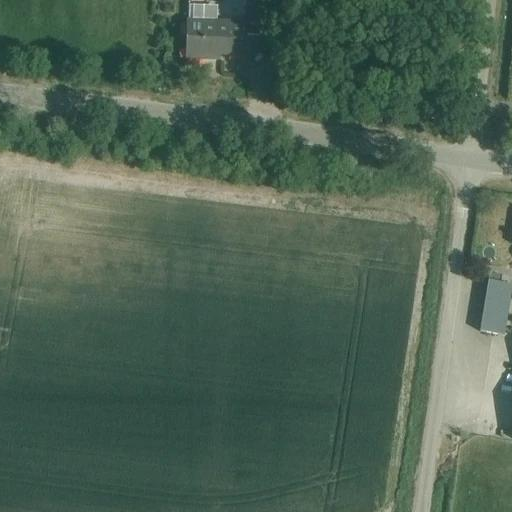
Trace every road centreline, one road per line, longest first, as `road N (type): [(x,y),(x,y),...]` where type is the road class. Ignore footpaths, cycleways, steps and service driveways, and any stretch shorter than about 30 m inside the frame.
road 1 (tertiary): [(469,161),(0,96)]
road 2 (unclassified): [(421,511),(469,161)]
road 3 (unclassified): [(469,161),(487,0)]
